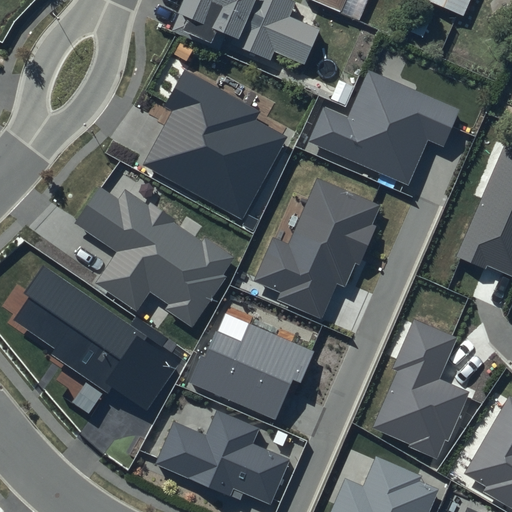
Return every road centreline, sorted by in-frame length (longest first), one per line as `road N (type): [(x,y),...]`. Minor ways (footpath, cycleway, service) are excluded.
road 1 (residential): [(109,0),(100,90),(58,134),(30,145)]
road 2 (residential): [(30,145),(40,70),(60,36),(107,0)]
